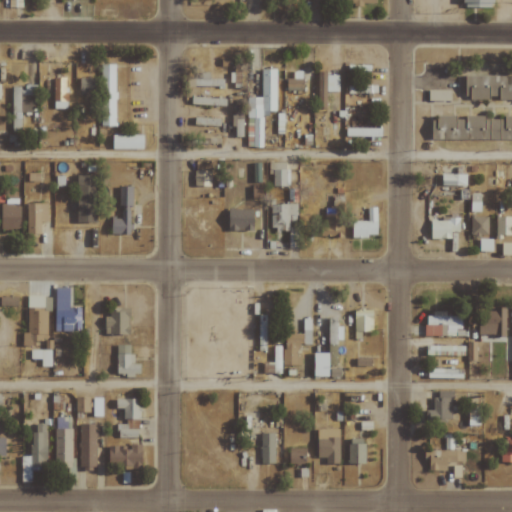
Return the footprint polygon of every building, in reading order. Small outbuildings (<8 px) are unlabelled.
[(495,0),(462,0),(463,8),(495,8),(495,0)] [(23,81),(24,63),(8,62),(6,80),(23,81)] [(116,65),(101,65),(101,127),(115,127),(116,65)] [(277,69),(261,69),(261,98),(247,98),(246,147),(263,147),(263,114),(276,114),(277,69)] [(209,72),(196,73),(196,78),(189,78),(189,88),(224,87),(223,79),(209,79),(209,72)] [(339,75),(326,75),(326,72),(318,72),(318,108),(327,109),(327,92),(339,92),(339,75)] [(511,76),(468,76),(467,100),(490,101),(490,99),(511,99),(511,76)] [(67,78),(53,78),(54,109),(67,109),(67,78)] [(97,78),(79,78),(79,96),(97,97),(97,78)] [(286,78),(287,90),(303,90),(303,78),(295,79),(295,78),(286,78)] [(377,85),(348,86),(348,94),(378,93),(377,85)] [(11,88),(12,131),(21,131),(21,112),(34,112),(34,87),(11,88)] [(97,114),(98,98),(89,98),(88,113),(97,114)] [(204,106),(226,106),(226,98),(204,98),(204,106)] [(433,140),(511,140),(511,116),(505,117),(505,118),(433,118),(433,140)] [(112,136),(112,150),(144,149),(144,135),(112,136)] [(190,146),(220,146),(220,136),(190,136),(190,146)] [(289,170),(273,170),(273,187),(289,187),(289,170)] [(211,171),(195,171),(195,186),(211,186),(211,171)] [(441,186),(466,186),(466,175),(442,174),(441,186)] [(75,176),(76,223),(97,223),(96,176),(75,176)] [(118,208),(132,208),(132,187),(118,187),(118,208)] [(47,204),(26,204),(27,235),(40,235),(40,223),(48,223),(47,204)] [(21,230),(22,206),(2,206),(1,230),(21,230)] [(353,221),(352,237),(377,238),(377,209),(368,208),(367,222),(353,221)] [(229,232),(255,232),(255,210),(229,210),(229,232)] [(130,211),(120,211),(120,218),(110,218),(111,235),(131,235),(130,211)] [(344,238),(344,214),(323,214),(322,237),(344,238)] [(511,236),(511,216),(496,216),(496,237),(511,236)] [(460,232),(460,217),(440,218),(440,220),(430,220),(431,240),(452,239),(452,232),(460,232)] [(489,217),(471,217),(470,236),(488,236),(489,217)] [(22,347),(36,347),(36,341),(46,341),(47,296),(27,296),(27,333),(22,333),(22,347)] [(0,306),(18,306),(18,297),(0,297),(0,306)] [(506,309),(487,308),(486,325),(478,324),(477,336),(505,337),(506,309)] [(54,310),(55,333),(81,332),(80,310),(54,310)] [(130,310),(106,310),(106,335),(130,335),(130,310)] [(373,332),(373,310),(353,311),(354,339),(362,339),(362,332),(373,332)] [(425,335),(454,335),(454,329),(461,329),(461,316),(445,316),(445,313),(425,313),(425,335)] [(314,354),(314,377),(329,377),(329,366),(337,366),(337,340),(343,340),(343,327),(337,327),(337,319),(328,319),(327,354),(314,354)] [(283,366),(301,366),(301,357),(300,357),(301,335),(284,334),(283,366)] [(130,346),(117,345),(116,376),(140,376),(140,365),(134,364),(134,354),(130,354),(130,346)] [(30,359),(41,360),(41,367),(51,367),(51,350),(31,350),(30,359)] [(371,368),(371,358),(357,358),(356,367),(371,368)] [(89,397),(75,398),(75,413),(89,413),(89,397)] [(451,422),(451,398),(432,399),(433,410),(424,411),(425,422),(451,422)] [(139,400),(115,399),(115,409),(123,409),(123,420),(139,421),(139,400)] [(96,425),(79,424),(78,467),(95,468),(96,425)] [(117,438),(138,438),(138,430),(127,430),(127,425),(117,425),(117,438)] [(54,429),(54,463),(71,464),(71,429),(54,429)] [(339,430),(317,430),(317,458),(325,458),(325,465),(339,465),(339,430)] [(46,433),(30,433),(31,456),(21,456),(21,482),(30,482),(30,471),(46,471),(46,433)] [(274,433),(260,433),(261,464),(275,464),(274,433)] [(444,450),(455,450),(455,435),(444,435),(444,450)] [(348,464),(365,464),(364,439),(348,439),(348,464)] [(142,445),(127,446),(108,446),(108,468),(143,468),(142,445)] [(290,464),(306,464),(305,448),(289,449),(290,464)] [(429,471),(446,471),(446,463),(464,463),(464,452),(430,451),(429,471)]
